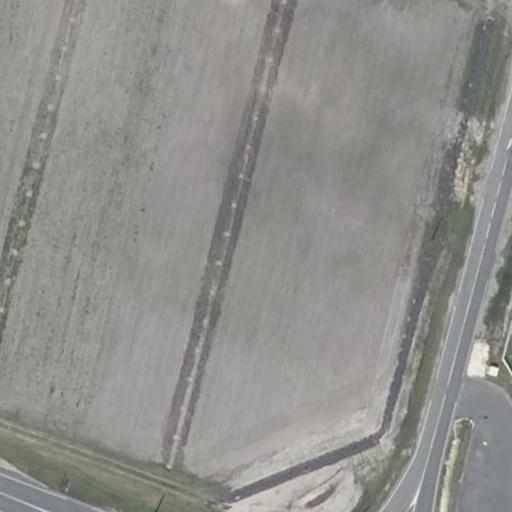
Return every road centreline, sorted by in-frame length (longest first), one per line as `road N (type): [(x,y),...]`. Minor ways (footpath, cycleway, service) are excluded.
road 1 (track): [(310,511),(361,476),(387,427),(445,211),(486,0)]
road 2 (tertiary): [(409,511),(511,134)]
road 3 (track): [(0,421),(253,511)]
